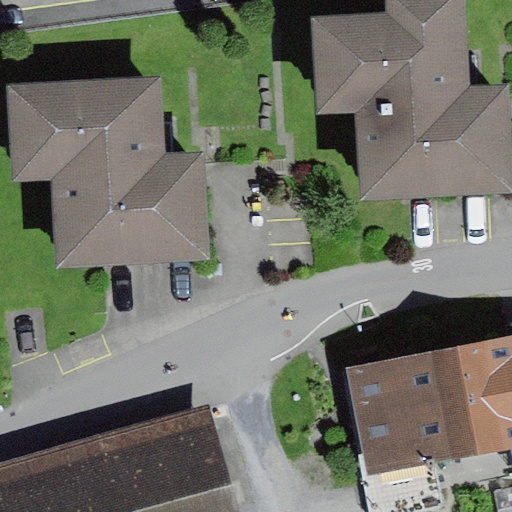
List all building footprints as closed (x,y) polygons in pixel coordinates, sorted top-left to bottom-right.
[(386,24),(317,27),(321,120),(363,119),(367,206),(511,200),(511,144),(510,102),(510,93),(473,95),(469,4),(385,7),(386,24)] [(161,88),(12,95),(16,189),(49,188),(53,277),(209,270),(204,161),(164,163),(161,88)] [(511,333),(458,344),(478,453),(511,446),(511,333)] [(458,344),(346,364),(365,473),(478,453),(458,344)] [(239,511),(212,413),(0,472),(0,511),(239,511)]
